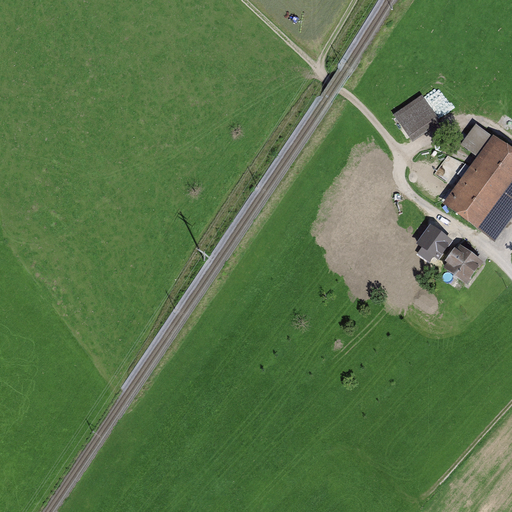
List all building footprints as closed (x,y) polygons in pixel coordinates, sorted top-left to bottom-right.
[(440,122),(421,94),(392,115),(412,142),(440,122)] [(489,135),(477,126),(462,145),(475,154),(489,135)] [(444,203),(495,241),(511,218),(511,151),(493,137),(444,203)] [(439,261),(454,241),(431,225),(417,244),(422,247),(417,254),(430,263),(434,257),(439,261)] [(449,268),(441,279),(450,285),(457,275),(470,284),(486,260),(459,242),(444,265),(449,268)]
